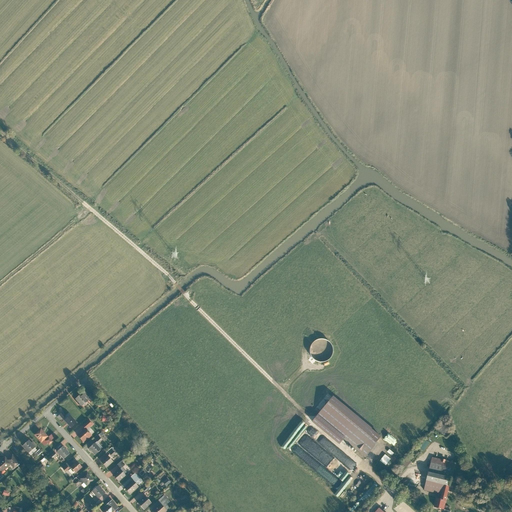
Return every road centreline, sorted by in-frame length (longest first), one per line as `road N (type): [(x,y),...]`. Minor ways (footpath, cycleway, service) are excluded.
road 1 (track): [(309,418),(165,272),(0,131)]
road 2 (residential): [(44,413),(133,511)]
